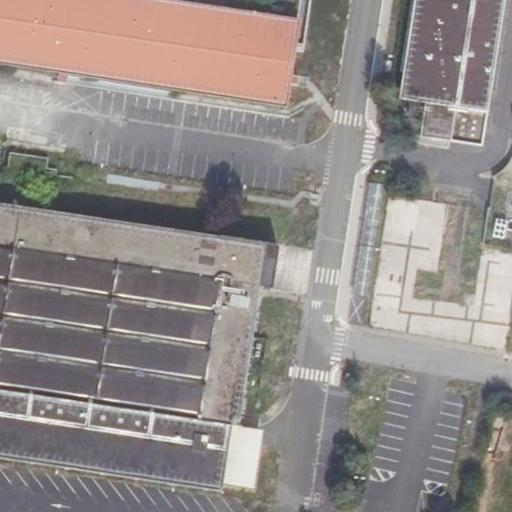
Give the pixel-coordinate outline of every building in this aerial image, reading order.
[(287,106),(299,14),(184,0),(0,0),(0,62),(56,69),(53,87),(0,80),(0,132),(52,139),(59,79),(287,106)] [(413,0),(401,98),(425,101),(420,138),(487,146),(505,0),(413,0)] [(392,229),(417,232),(420,201),(396,198),(392,229)] [(0,455),(254,486),(261,429),(239,426),(256,287),(268,289),(275,236),(0,203),(0,455)] [(511,296),(488,294),(486,309),(511,312),(511,300),(511,296)]
